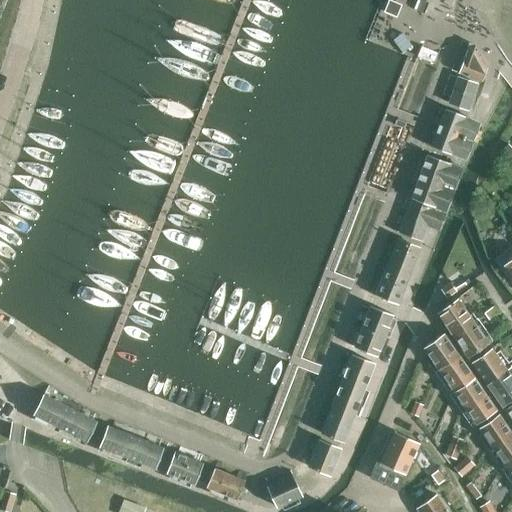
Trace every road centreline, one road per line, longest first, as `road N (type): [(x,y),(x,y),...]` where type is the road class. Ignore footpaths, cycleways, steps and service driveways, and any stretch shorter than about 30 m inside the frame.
road 1 (residential): [(0,347),(91,404),(276,469),(300,444),(467,13)]
road 2 (residential): [(0,364),(18,416),(16,465),(62,511)]
